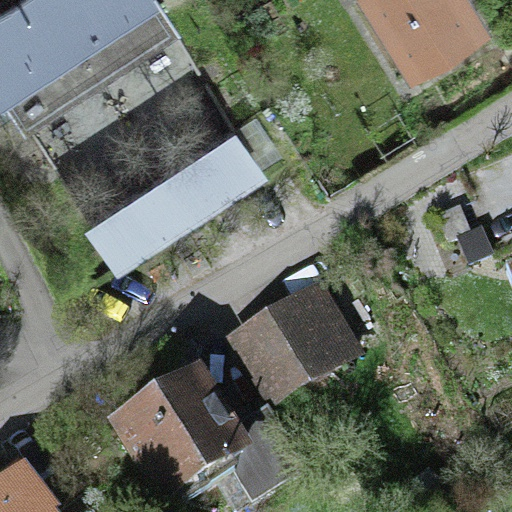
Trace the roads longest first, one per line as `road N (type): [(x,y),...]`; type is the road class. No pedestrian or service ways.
road 1 (residential): [(511,111),(66,386)]
road 2 (residential): [(66,386),(0,237)]
